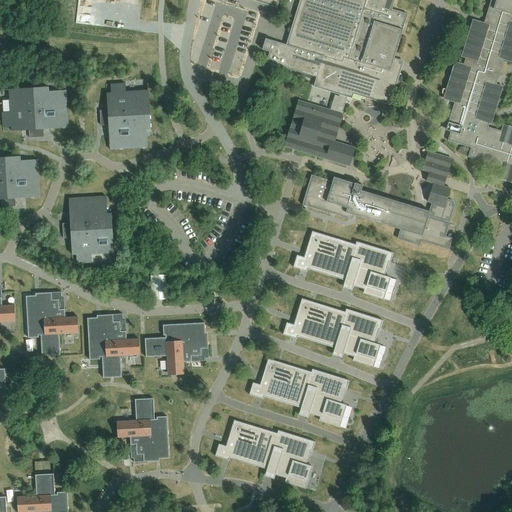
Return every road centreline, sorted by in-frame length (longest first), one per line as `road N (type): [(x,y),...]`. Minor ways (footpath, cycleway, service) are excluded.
road 1 (residential): [(8,254),(22,224),(44,213),(65,157),(94,155),(119,169),(219,130)]
road 2 (residential): [(8,254),(92,298),(142,312),(252,307)]
road 3 (residential): [(219,130),(240,199),(281,211),(264,271)]
road 4 (residential): [(424,328),(264,271)]
road 5 (residential): [(389,386),(245,329)]
road 6 (residential): [(358,446),(214,397)]
road 7 (residential): [(192,475),(332,509)]
road 8 (residential): [(196,0),(185,71),(219,130)]
road 9 (unknown): [(278,222),(403,266)]
road 10 (residential): [(424,328),(487,214)]
